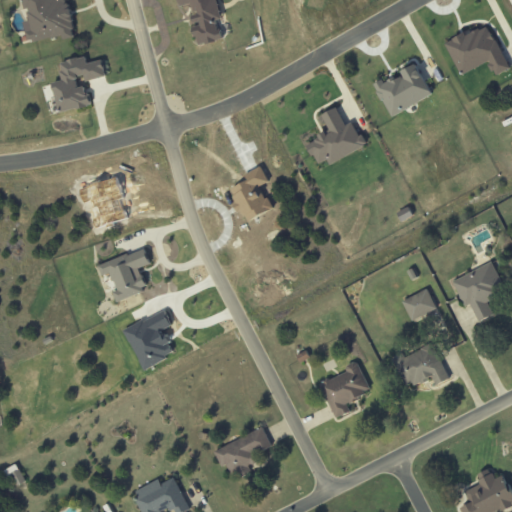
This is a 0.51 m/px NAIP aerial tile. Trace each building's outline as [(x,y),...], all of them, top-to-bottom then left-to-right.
[(27,44),(74,35),(66,0),(22,0),(24,9),(26,9),(31,31),(25,33),(27,44)] [(176,0),(179,8),(188,5),(198,46),(222,40),(217,21),(220,20),(215,0),(176,0)] [(447,42),(460,67),(466,72),(492,59),(494,62),(491,64),(494,70),(495,69),(500,73),(511,66),(489,24),(482,28),(482,27),(469,33),(467,30),(455,37),(457,40),(454,39),(447,42)] [(90,107),(85,86),(77,88),(75,79),(84,77),(85,82),(106,77),(102,60),(86,63),(85,57),(58,62),(62,81),(52,83),(58,113),(90,107)] [(376,82),(380,90),(379,91),(384,99),(385,99),(395,117),(437,93),(418,61),(412,65),(413,67),(409,69),(408,67),(404,70),(408,78),(406,79),(403,75),(398,77),(396,74),(388,78),(389,80),(386,82),(384,78),(376,82)] [(329,164),(365,146),(354,122),(345,126),(337,108),(321,115),(330,132),(306,143),(316,165),(327,160),(329,164)] [(116,302),(148,290),(140,269),(150,265),(144,249),(97,266),(101,277),(110,274),(116,291),(113,292),(116,302)] [(470,305),(478,323),(498,314),(491,299),(505,293),(492,263),(452,281),(464,307),(470,305)] [(412,322),(437,309),(427,289),(402,302),(412,322)] [(449,379),(431,343),(404,357),(402,354),(392,359),(407,389),(431,377),(436,386),(449,379)] [(347,372),(319,384),(335,420),(350,413),(346,404),(370,393),(357,361),(344,367),(347,372)] [(213,451),(221,467),(226,465),(232,479),(250,471),(248,466),(257,462),(254,455),(272,448),(263,428),(213,451)] [(25,482),(17,465),(4,471),(12,488),(25,482)] [(462,511),(494,511),(500,510),(501,511),(511,506),(511,494),(506,480),(496,485),(489,469),(476,475),(480,485),(465,492),(470,503),(461,507),(462,511)] [(140,511),(164,511),(173,508),(174,511),(186,511),(189,511),(175,478),(160,484),(159,480),(132,492),(140,511)]
